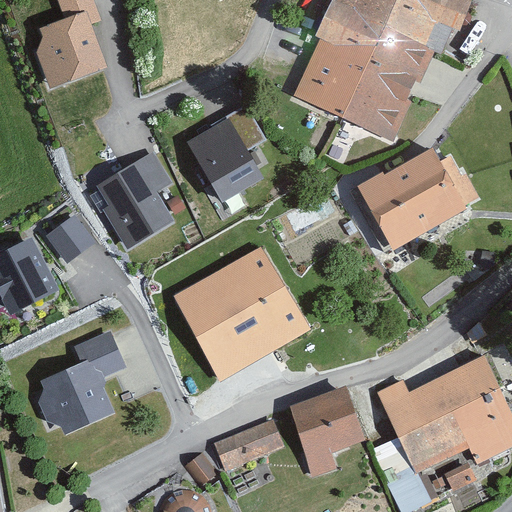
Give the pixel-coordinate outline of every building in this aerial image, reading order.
[(47,88),(99,72),(84,26),(95,22),(88,0),(58,0),(67,27),(32,38),(47,88)] [(342,0),(298,104),(386,141),(445,2),(441,0),(342,0)] [(221,201),(264,182),(238,122),(194,141),(221,201)] [(353,200),(382,251),(469,201),(440,151),(353,200)] [(99,188),(131,250),(170,229),(151,194),(166,186),(152,160),(99,188)] [(92,241),(73,215),(49,233),(68,258),(92,241)] [(56,285),(31,238),(0,253),(0,286),(11,308),(56,285)] [(169,301),(212,381),(305,330),(261,251),(169,301)] [(38,386),(58,431),(108,410),(93,376),(124,363),(111,332),(81,345),(89,364),(38,386)] [(477,456),(511,438),(511,414),(484,358),(408,396),(401,382),(382,392),(419,466),(469,441),(477,456)] [(327,448),(360,433),(345,387),(293,406),(313,471),(333,464),(327,448)] [(226,467),(283,441),(274,420),(217,446),(226,467)] [(475,460),(449,468),(455,485),(481,476),(475,460)] [(211,511),(209,505),(204,498),(197,493),(188,491),(180,491),(172,494),(165,500),(160,508),(159,511),(211,511)]
